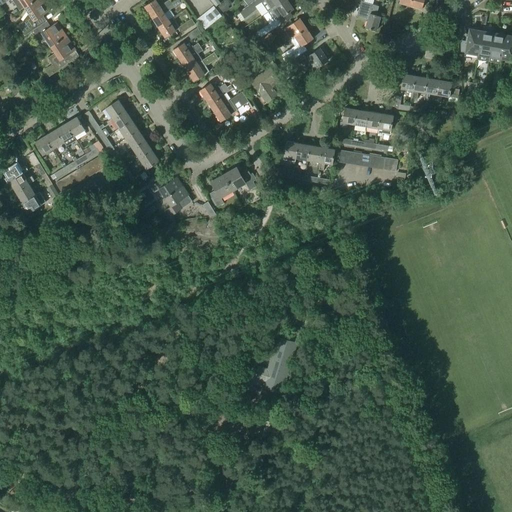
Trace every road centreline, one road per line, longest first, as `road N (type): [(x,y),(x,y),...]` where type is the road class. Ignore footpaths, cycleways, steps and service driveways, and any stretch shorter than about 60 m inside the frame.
road 1 (residential): [(221,155),(365,68)]
road 2 (residential): [(111,189),(17,247),(0,216)]
road 3 (residential): [(0,137),(126,66)]
road 4 (residential): [(365,68),(471,0)]
